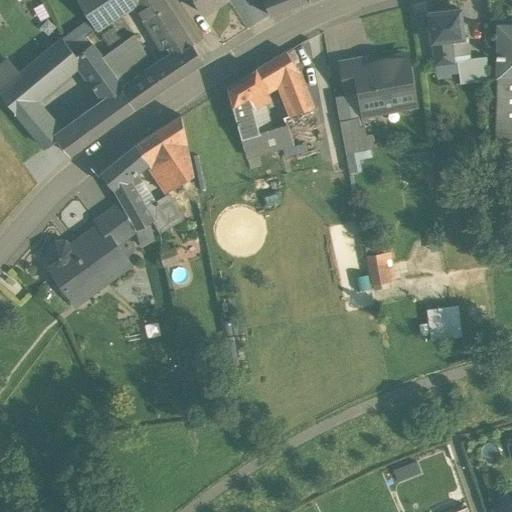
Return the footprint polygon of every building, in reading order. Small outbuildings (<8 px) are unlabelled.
[(76,0),(95,29),(135,3),(139,0),(76,0)] [(176,25),(160,0),(139,0),(135,3),(151,26),(156,35),(176,25)] [(190,0),(199,14),(220,0),(190,0)] [(262,0),(269,16),(296,6),(293,0),(262,0)] [(460,11),(429,15),(432,44),(450,42),(463,40),(460,11)] [(176,25),(156,35),(169,58),(153,70),(163,87),(202,61),(191,45),(190,46),(176,25)] [(511,27),(497,27),(496,79),(511,79),(511,27)] [(133,84),(97,31),(89,37),(125,90),(133,84)] [(62,39),(0,89),(0,96),(16,115),(32,102),(78,65),(73,56),(75,55),(62,39)] [(450,42),(432,44),(435,66),(452,64),(450,42)] [(123,91),(109,70),(90,44),(75,55),(73,56),(78,65),(105,103),(84,118),(96,135),(133,107),(123,91)] [(286,52),(256,70),(264,86),(295,68),(286,52)] [(485,57),(469,60),(469,61),(456,62),(459,85),(484,82),(485,57)] [(407,58),(367,64),(366,58),(339,62),(344,93),(358,91),(362,120),(414,112),(410,84),(410,83),(407,58)] [(125,90),(123,91),(133,107),(163,87),(153,70),(133,84),(125,90)] [(256,70),(228,86),(240,131),(255,126),(249,101),(263,93),(260,88),(264,86),(256,70)] [(511,79),(496,79),(495,137),(511,137),(511,79)] [(300,80),(283,89),(294,114),(295,114),(296,115),(311,109),(300,80)] [(60,135),(32,102),(16,116),(44,148),(56,140),(55,139),(60,135)] [(294,114),(256,128),(255,126),(240,131),(247,155),(305,138),(296,115),(295,114),(294,114)] [(60,135),(55,139),(56,140),(69,155),(96,135),(84,118),(60,135)] [(358,119),(339,122),(346,161),(371,157),(370,149),(374,148),(372,135),(366,136),(364,127),(359,128),(358,119)] [(153,133),(135,144),(124,154),(135,168),(144,159),(156,176),(173,166),(153,133)] [(151,222),(126,175),(135,168),(124,154),(100,173),(110,187),(120,202),(135,230),(151,222)] [(173,166),(156,176),(166,192),(183,181),(173,166)] [(161,195),(147,201),(152,209),(165,202),(161,195)] [(120,202),(95,220),(99,225),(100,224),(115,245),(135,230),(120,202)] [(99,225),(69,247),(64,242),(54,242),(47,247),(44,256),(46,264),(75,304),(129,265),(115,245),(100,224),(99,225)] [(370,285),(392,282),(388,253),(365,257),(370,285)] [(23,290),(15,283),(11,289),(19,296),(23,290)] [(429,341),(461,337),(457,307),(425,311),(429,341)] [(511,511),(511,503),(495,509),(495,511),(511,511)]
